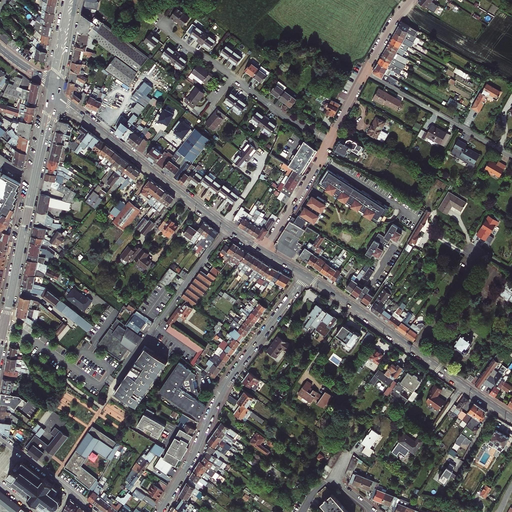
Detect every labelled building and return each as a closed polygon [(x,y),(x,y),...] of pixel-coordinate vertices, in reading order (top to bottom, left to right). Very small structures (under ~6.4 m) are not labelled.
[(97,0),(85,0),(83,13),(90,19),(91,12),(96,13),(97,9),(98,9),(100,1),(98,1),(97,0)] [(435,12),(439,6),(432,1),(430,0),(419,0),(418,2),(426,9),(427,7),(435,12)] [(47,3),(44,1),(44,3),(41,2),(40,4),(43,5),(43,7),(44,8),(43,9),(46,11),(55,13),(57,5),(47,3)] [(175,21),(175,20),(184,27),(190,19),(177,8),(170,17),(175,21)] [(46,11),(43,9),(42,17),(41,19),(54,21),(55,13),(46,11)] [(77,42),(88,44),(90,34),(117,56),(106,70),(109,72),(130,86),(138,72),(149,57),(96,16),(92,20),(90,19),(83,13),(82,15),(85,17),(84,23),(81,22),(77,42)] [(41,19),(42,17),(40,15),(36,19),(37,20),(38,21),(44,25),(53,27),(54,21),(41,19)] [(38,21),(37,20),(35,28),(39,32),(42,34),(51,36),(53,27),(44,25),(38,21)] [(414,30),(419,33),(419,32),(402,22),(399,27),(411,34),(414,30)] [(200,42),(207,34),(197,26),(196,28),(192,33),(191,34),(198,39),(197,40),(200,42)] [(408,39),(414,43),(418,44),(420,39),(416,37),(411,34),(399,27),(396,32),(408,39)] [(13,38),(3,30),(0,32),(0,37),(7,44),(13,38)] [(42,34),(39,32),(38,39),(41,43),(49,44),(51,36),(42,34)] [(155,34),(152,32),(145,40),(154,48),(160,40),(154,35),(155,34)] [(396,32),(393,37),(405,44),(408,39),(396,32)] [(210,49),(216,41),(207,34),(200,42),(203,44),(204,43),(210,49)] [(402,49),(405,44),(393,37),(390,42),(402,49)] [(41,43),(38,39),(37,38),(35,43),(33,42),(32,43),(34,45),(38,48),(48,52),(49,44),(41,43)] [(77,42),(76,48),(86,50),(88,44),(77,42)] [(390,42),(387,47),(402,56),(403,55),(402,54),(404,50),(402,49),(390,42)] [(229,58),(235,51),(226,44),(221,52),(229,58)] [(36,57),(46,62),(48,52),(38,48),(34,45),(31,48),(35,52),(32,55),(35,58),(36,57)] [(176,51),(175,52),(168,47),(162,55),(172,62),(179,53),(176,51)] [(402,56),(387,47),(385,52),(405,64),(407,59),(406,58),(402,56)] [(76,48),(73,61),(82,63),(82,59),(84,54),(87,55),(89,51),(86,50),(76,48)] [(243,57),(235,51),(229,58),(237,65),(243,57)] [(385,52),(382,58),(402,69),(405,64),(385,52)] [(179,53),(172,62),(182,70),(188,62),(181,57),(182,55),(179,53)] [(402,69),(382,58),(379,63),(399,74),(402,69)] [(72,69),(84,75),(85,71),(81,70),(83,66),(86,67),(87,64),(85,64),(82,63),(73,61),(71,68),(72,69)] [(245,70),(254,76),(259,69),(251,62),(245,70)] [(379,63),(376,68),(388,75),(390,73),(393,74),(394,72),(379,63)] [(211,72),(210,73),(206,70),(206,69),(199,64),(193,71),(197,75),(195,77),(202,83),(203,81),(207,84),(214,75),(211,72)] [(478,65),(475,70),(482,74),(484,75),(487,70),(478,65)] [(259,69),(254,76),(262,83),(270,72),(262,66),(259,69)] [(467,77),(469,73),(456,67),(454,71),(467,77)] [(388,75),(376,68),(374,72),(375,74),(394,86),(397,80),(388,75)] [(85,82),(88,77),(84,75),(72,69),(69,81),(76,83),(84,88),(85,82)] [(9,83),(5,92),(21,98),(37,102),(41,85),(32,82),(30,90),(23,89),(19,87),(22,79),(17,76),(14,85),(9,83)] [(82,105),(87,95),(82,92),(80,97),(74,93),(76,83),(69,81),(67,92),(68,96),(78,104),(79,103),(82,105)] [(149,93),(153,86),(145,81),(141,87),(146,89),(145,90),(149,93)] [(279,98),(285,90),(287,87),(279,81),(271,91),(279,98)] [(481,93),(472,109),(479,113),(490,95),(494,98),(493,99),(497,101),(499,97),(498,97),(500,92),(487,84),(482,91),(483,92),(482,94),(481,93)] [(98,111),(108,89),(103,86),(101,90),(92,108),(98,111)] [(87,105),(92,108),(101,90),(95,87),(87,105)] [(200,100),(205,93),(197,87),(188,98),(188,97),(185,101),(187,103),(194,108),(197,105),(195,104),(199,99),(200,100)] [(285,90),(279,98),(291,107),(296,100),(285,90)] [(382,103),(383,102),(397,110),(402,101),(389,94),(388,96),(378,90),(373,98),(382,103)] [(120,109),(126,95),(118,91),(112,105),(120,109)] [(5,92),(4,93),(3,96),(18,102),(17,104),(18,104),(17,109),(25,111),(35,113),(37,107),(36,107),(37,102),(21,98),(5,92)] [(231,92),(225,99),(233,106),(239,98),(231,92)] [(133,111),(132,111),(135,113),(129,121),(124,118),(119,127),(116,132),(122,137),(133,123),(152,99),(145,94),(135,108),(133,107),(132,110),(133,111)] [(451,97),(448,102),(460,109),(463,104),(451,97)] [(247,105),(239,98),(233,106),(242,112),(247,105)] [(340,105),(332,101),(331,103),(329,102),(327,103),(325,106),(326,108),(328,109),(327,112),(327,114),(328,115),(330,115),(332,115),(334,112),(335,113),(340,105)] [(25,111),(17,109),(1,103),(0,105),(0,110),(18,116),(19,114),(25,116),(24,120),(18,119),(17,122),(13,121),(10,126),(13,128),(17,135),(18,133),(29,139),(35,113),(25,111)] [(191,111),(194,108),(187,103),(184,106),(191,111)] [(226,116),(218,108),(215,111),(216,112),(213,116),(212,116),(206,123),(214,129),(223,118),(224,119),(226,116)] [(158,113),(155,119),(162,125),(163,123),(168,127),(175,117),(167,111),(163,116),(158,113)] [(257,111),(251,119),(261,126),(268,117),(265,115),(264,116),(257,111)] [(116,125),(119,127),(124,118),(124,117),(121,116),(116,125)] [(268,117),(261,126),(271,134),(277,126),(270,121),(271,120),(268,117)] [(127,141),(140,124),(143,120),(141,118),(135,125),(133,123),(122,137),(127,141)] [(384,141),(388,134),(381,130),(385,122),(377,118),(368,133),(384,141)] [(63,140),(69,141),(71,134),(73,127),(69,124),(70,123),(59,120),(54,141),(63,143),(63,140)] [(177,136),(185,142),(191,133),(193,131),(193,130),(180,120),(172,129),(179,134),(177,136)] [(127,141),(132,144),(145,128),(148,123),(146,122),(142,126),(140,124),(127,141)] [(419,131),(422,124),(417,122),(414,128),(419,131)] [(422,137),(425,139),(426,136),(444,145),(449,134),(432,125),(428,133),(425,132),(422,137)] [(13,128),(10,126),(6,128),(12,137),(8,143),(16,149),(27,153),(29,139),(18,133),(17,135),(13,128)] [(82,133),(70,147),(75,151),(89,131),(83,126),(79,131),(82,133)] [(138,149),(148,131),(151,127),(149,126),(147,129),(145,128),(132,144),(138,149)] [(163,169),(179,181),(192,164),(210,141),(211,140),(195,128),(193,130),(193,131),(191,133),(185,142),(174,155),(163,169)] [(82,145),(86,148),(88,145),(90,142),(95,136),(89,131),(75,151),(77,152),(82,145)] [(147,140),(151,133),(148,131),(138,149),(142,152),(149,141),(147,140)] [(94,147),(95,146),(100,139),(95,136),(90,142),(88,145),(89,147),(90,145),(93,148),(94,147)] [(95,146),(94,147),(97,149),(95,151),(99,154),(100,152),(105,156),(111,148),(100,139),(95,146)] [(360,151),(362,147),(358,144),(357,142),(351,139),(347,139),(345,143),(342,141),(340,141),(337,147),(337,149),(345,153),(348,152),(351,147),(355,150),(356,149),(360,151)] [(50,158),(64,162),(67,150),(68,150),(69,148),(71,151),(74,152),(75,151),(70,147),(68,145),(69,141),(63,140),(63,143),(54,141),(50,158)] [(317,150),(309,144),(305,141),(305,140),(301,146),(314,157),(317,150)] [(470,161),(475,164),(480,155),(465,146),(467,144),(458,140),(454,147),(462,152),(459,158),(469,163),(470,161)] [(16,149),(8,143),(7,142),(6,145),(13,150),(11,153),(13,155),(15,155),(18,156),(18,157),(25,160),(27,153),(16,149)] [(250,142),(242,152),(251,159),(253,157),(251,155),(257,149),(250,142)] [(163,154),(152,146),(151,147),(152,149),(146,156),(163,169),(174,155),(169,151),(168,153),(165,151),(163,154)] [(289,165),(303,174),(314,157),(301,146),(289,165)] [(111,148),(105,156),(101,161),(102,162),(103,161),(106,164),(116,152),(111,148)] [(9,160),(8,160),(9,161),(12,158),(2,151),(0,154),(9,160)] [(106,164),(104,167),(108,171),(114,164),(120,155),(116,152),(106,164)] [(247,161),(248,162),(251,159),(242,152),(234,161),(241,167),(247,161)] [(14,163),(24,167),(25,160),(18,157),(18,156),(15,155),(14,163)] [(108,182),(112,186),(130,163),(120,155),(114,164),(118,167),(116,170),(116,172),(108,182)] [(49,163),(64,167),(69,170),(70,170),(72,167),(64,162),(50,158),(49,163)] [(499,176),(506,165),(498,160),(496,163),(490,159),(484,170),(492,175),(493,173),(499,176)] [(293,173),(291,176),(300,181),(304,175),(303,174),(284,162),(282,166),(293,173)] [(49,163),(48,167),(63,171),(67,173),(69,170),(64,167),(49,163)] [(130,163),(112,186),(110,189),(113,191),(120,182),(123,184),(136,167),(130,163)] [(183,184),(187,179),(197,167),(192,164),(179,181),(183,184)] [(198,186),(201,181),(204,178),(197,172),(201,167),(199,165),(197,167),(187,179),(190,181),(191,180),(198,186)] [(47,172),(58,174),(60,175),(63,171),(48,167),(47,172)] [(120,187),(123,189),(126,186),(127,186),(130,182),(132,183),(141,172),(136,167),(123,184),(120,187)] [(328,169),(319,183),(327,188),(327,189),(333,193),(334,192),(340,196),(339,197),(346,201),(346,200),(353,204),(352,205),(359,210),(359,209),(365,213),(371,218),(372,217),(380,222),(389,208),(374,199),(373,200),(367,196),(368,195),(342,178),(342,179),(336,176),(336,174),(328,169)] [(47,172),(45,179),(53,180),(56,181),(57,182),(60,183),(60,184),(62,185),(63,179),(59,177),(57,178),(58,174),(47,172)] [(0,211),(13,219),(15,210),(13,209),(17,203),(14,202),(18,196),(16,195),(19,190),(17,189),(21,183),(3,174),(0,192),(0,191),(0,211)] [(209,187),(215,180),(207,174),(204,178),(201,181),(209,187)] [(286,184),(285,185),(294,190),(300,181),(291,176),(290,177),(287,175),(283,182),(286,184)] [(151,179),(141,192),(150,199),(160,186),(157,184),(151,179)] [(438,179),(434,185),(440,188),(443,182),(438,179)] [(217,193),(218,191),(223,186),(215,180),(209,187),(217,193)] [(223,186),(218,191),(226,197),(232,190),(224,184),(223,186)] [(294,190),(285,185),(281,191),(285,194),(290,197),(294,190)] [(156,197),(158,199),(165,190),(160,186),(150,199),(149,200),(151,201),(152,202),(156,197)] [(47,213),(53,218),(60,218),(61,217),(55,215),(52,213),(54,203),(57,204),(65,206),(66,201),(71,202),(76,193),(68,188),(65,193),(66,194),(63,200),(55,197),(42,194),(38,212),(47,213)] [(154,204),(151,208),(156,212),(157,210),(170,194),(165,190),(158,199),(154,204)] [(234,204),(240,196),(232,190),(226,197),(234,204)] [(91,194),(87,200),(87,201),(96,207),(103,198),(93,191),(91,194)] [(140,194),(147,199),(149,201),(149,200),(150,199),(141,192),(140,194)] [(449,192),(439,209),(447,214),(452,205),(462,211),(466,203),(449,192)] [(170,194),(157,210),(159,211),(162,214),(175,198),(170,194)] [(286,203),(290,197),(285,194),(283,196),(281,200),(286,203)] [(293,216),(290,220),(303,228),(307,220),(314,224),(328,202),(318,196),(316,198),(313,196),(309,203),(312,205),(310,209),(306,207),(302,214),(305,216),(304,218),(299,215),(296,219),(293,216)] [(141,210),(145,206),(149,201),(147,199),(139,209),(141,210)] [(239,226),(244,230),(257,209),(261,202),(258,200),(250,213),(244,210),(245,208),(242,206),(234,218),(238,220),(240,216),(244,218),(241,222),(239,226)] [(117,216),(125,206),(119,201),(111,211),(117,216)] [(129,201),(125,206),(117,216),(111,224),(117,229),(120,226),(125,230),(140,212),(141,210),(139,209),(129,201)] [(244,230),(248,233),(259,216),(261,212),(257,209),(244,230)] [(408,242),(414,246),(417,241),(419,242),(421,238),(417,236),(423,226),(424,227),(426,223),(425,223),(431,212),(427,210),(426,212),(408,242)] [(0,220),(10,225),(13,219),(0,211),(0,220)] [(38,212),(36,223),(46,225),(58,229),(60,230),(61,224),(52,223),(53,218),(47,213),(38,212)] [(156,215),(154,213),(149,219),(155,224),(160,218),(156,215)] [(252,235),(263,218),(259,216),(248,233),(252,235)] [(477,235),(486,240),(484,243),(489,246),(494,237),(490,234),(495,225),(497,226),(499,222),(489,216),(477,235)] [(141,230),(149,220),(144,217),(136,227),(139,229),(141,230)] [(166,235),(169,237),(178,226),(174,223),(175,222),(171,219),(170,220),(167,217),(159,228),(162,230),(164,227),(169,231),(166,235)] [(257,238),(267,221),(263,218),(252,235),(257,238)] [(263,240),(275,221),(269,218),(267,221),(257,238),(261,240),(263,240)] [(149,219),(149,220),(141,230),(146,235),(155,224),(149,219)] [(0,228),(6,232),(10,225),(0,220),(0,228)] [(197,240),(209,225),(204,221),(200,227),(192,238),(188,244),(192,247),(197,240)] [(292,222),(290,221),(275,245),(275,248),(292,222)] [(278,250),(295,224),(292,222),(275,248),(276,249),(278,250)] [(185,232),(192,238),(200,227),(196,224),(194,227),(192,226),(193,225),(191,223),(185,232)] [(295,224),(278,250),(291,258),(294,257),(302,244),(298,242),(305,231),(295,224)] [(379,233),(366,253),(374,259),(376,255),(379,257),(383,250),(380,249),(384,242),(387,244),(389,241),(392,242),(394,239),(397,241),(401,234),(398,232),(401,229),(393,224),(384,237),(379,233)] [(213,228),(209,225),(197,240),(199,241),(193,249),(196,251),(200,244),(213,228)] [(44,238),(45,232),(46,228),(35,226),(33,235),(44,238)] [(0,236),(9,242),(10,234),(6,232),(0,228),(0,236)] [(200,244),(196,251),(194,254),(197,255),(204,245),(208,248),(219,232),(213,228),(200,244)] [(63,233),(65,235),(71,239),(72,237),(70,235),(64,231),(63,231),(60,230),(58,229),(57,230),(63,233)] [(52,239),(51,241),(58,246),(65,235),(63,233),(57,230),(56,233),(53,237),(52,239)] [(299,256),(308,262),(319,246),(325,237),(319,234),(316,237),(318,238),(313,244),(311,243),(307,248),(306,247),(299,256)] [(32,242),(46,245),(49,245),(50,246),(51,241),(47,239),(44,238),(33,235),(32,242)] [(0,250),(6,252),(9,242),(0,240),(0,250)] [(32,242),(30,248),(51,252),(58,258),(58,257),(50,250),(45,248),(46,245),(32,242)] [(230,248),(225,254),(228,257),(227,258),(229,259),(239,246),(234,242),(230,248)] [(135,258),(142,248),(138,245),(135,248),(136,249),(135,250),(134,250),(129,245),(121,255),(131,263),(135,258)] [(225,254),(230,248),(226,245),(221,251),(225,254)] [(248,252),(239,246),(229,259),(238,266),(238,265),(248,252)] [(313,266),(324,250),(319,246),(308,262),(313,266)] [(30,248),(29,253),(44,256),(48,257),(55,262),(58,258),(51,252),(30,248)] [(147,253),(142,248),(135,258),(140,261),(139,262),(146,268),(153,260),(147,256),(146,255),(147,253)] [(335,281),(339,275),(342,271),(338,268),(345,259),(342,257),(346,251),(344,249),(338,257),(326,274),(335,281)] [(313,266),(320,271),(328,261),(325,259),(329,253),(324,250),(313,266)] [(253,254),(248,252),(238,265),(242,268),(253,254)] [(29,253),(28,259),(39,261),(50,266),(51,263),(43,260),(44,256),(29,253)] [(253,254),(242,268),(244,269),(242,272),(244,273),(257,257),(253,254)] [(326,274),(338,257),(336,255),(333,260),(329,258),(328,261),(320,271),(326,274)] [(261,259),(257,257),(245,272),(249,275),(250,274),(261,259)] [(25,274),(36,276),(37,272),(37,270),(45,273),(61,281),(64,274),(61,273),(61,274),(49,268),(50,266),(39,261),(28,259),(25,274)] [(261,259),(250,274),(252,275),(248,280),(251,282),(255,277),(265,262),(261,259)] [(258,280),(260,278),(269,265),(265,262),(255,277),(258,280)] [(346,288),(352,292),(358,283),(362,277),(364,275),(369,268),(370,265),(366,263),(357,277),(354,274),(351,278),(352,279),(346,288)] [(269,265),(260,278),(265,281),(273,268),(269,265)] [(201,270),(182,297),(195,306),(220,271),(214,266),(208,275),(201,270)] [(167,286),(175,276),(177,273),(170,268),(160,281),(167,286)] [(278,270),(273,268),(265,281),(263,283),(265,285),(267,282),(269,283),(278,270)] [(364,275),(362,277),(367,280),(374,271),(369,268),(364,275)] [(183,269),(179,274),(185,278),(189,273),(183,269)] [(282,273),(278,270),(269,283),(267,286),(271,289),(276,282),(282,273)] [(276,282),(284,287),(291,277),(282,273),(276,282)] [(392,275),(390,273),(386,278),(381,286),(383,287),(385,284),(387,285),(390,281),(389,279),(392,275)] [(24,278),(42,282),(43,277),(36,276),(25,274),(24,278)] [(42,284),(47,288),(50,285),(46,282),(47,278),(43,277),(42,282),(42,284)] [(23,285),(46,290),(47,288),(42,284),(42,282),(24,278),(23,285)] [(511,283),(507,280),(498,295),(503,298),(504,296),(511,301),(511,283)] [(364,287),(358,283),(352,292),(369,304),(376,295),(370,290),(371,288),(366,285),(364,287)] [(23,285),(22,290),(35,293),(38,294),(42,295),(46,290),(23,285)] [(392,291),(387,286),(386,286),(382,291),(380,289),(377,292),(380,294),(378,296),(386,302),(393,293),(392,292),(392,291)] [(87,297),(75,287),(67,296),(84,310),(93,300),(88,296),(87,297)] [(88,332),(94,325),(47,288),(46,290),(42,295),(38,294),(44,297),(88,332)] [(20,301),(33,304),(33,302),(38,304),(39,301),(30,298),(21,296),(20,301)] [(369,308),(371,310),(376,313),(383,302),(385,304),(386,303),(386,302),(378,296),(374,301),(369,308)] [(267,307),(261,303),(258,301),(253,297),(250,302),(263,312),(267,307)] [(238,307),(239,305),(241,303),(243,301),(239,298),(234,305),(238,307)] [(380,316),(386,308),(387,306),(388,305),(389,305),(392,300),(390,299),(386,303),(385,304),(383,302),(376,313),(380,316)] [(172,316),(176,319),(179,315),(184,319),(193,307),(185,302),(182,306),(180,304),(172,316)] [(250,302),(246,307),(260,317),(263,312),(250,302)] [(311,324),(323,308),(317,304),(309,314),(312,316),(303,328),(307,331),(311,324)] [(238,308),(256,322),(260,317),(246,307),(245,309),(239,305),(238,307),(238,308)] [(386,308),(380,316),(388,322),(395,311),(392,310),(393,308),(388,305),(387,306),(386,308)] [(18,306),(17,314),(19,315),(36,327),(36,323),(34,323),(34,320),(32,319),(34,309),(32,308),(29,308),(18,306)] [(396,328),(403,319),(399,316),(399,315),(403,310),(399,307),(397,310),(395,311),(388,322),(396,328)] [(253,326),(256,322),(238,308),(237,310),(244,315),(242,318),(253,326)] [(311,324),(316,328),(328,312),(323,308),(311,324)] [(328,312),(316,328),(311,336),(314,338),(319,331),(322,334),(329,324),(333,327),(338,319),(328,312)] [(396,328),(405,334),(411,326),(407,324),(413,315),(408,312),(403,319),(396,328)] [(127,325),(117,319),(99,344),(121,359),(129,348),(133,351),(143,337),(138,334),(147,322),(135,313),(127,325)] [(249,331),(253,326),(242,318),(240,320),(233,313),(231,316),(236,320),(249,331)] [(170,324),(172,325),(176,319),(172,316),(168,322),(170,324)] [(235,328),(236,329),(246,336),(249,331),(236,320),(234,322),(237,324),(235,328)] [(63,321),(56,331),(60,334),(67,324),(63,321)] [(405,334),(414,341),(422,329),(426,325),(423,323),(418,324),(417,325),(413,322),(411,326),(405,334)] [(222,327),(217,323),(212,329),(215,331),(208,341),(210,343),(222,327)] [(194,366),(196,362),(203,353),(206,349),(172,325),(170,324),(166,330),(198,352),(190,363),(194,366)] [(340,343),(344,346),(345,344),(351,348),(360,335),(355,331),(354,332),(347,327),(348,327),(345,324),(344,325),(343,324),(336,335),(343,339),(340,343)] [(246,336),(236,329),(233,333),(230,331),(229,334),(241,343),(246,336)] [(453,344),(467,354),(472,346),(470,345),(473,341),(468,337),(470,333),(464,329),(453,344)] [(363,340),(369,344),(374,335),(368,332),(363,340)] [(229,343),(236,349),(241,343),(229,334),(228,333),(226,336),(230,338),(229,340),(231,341),(229,343)] [(279,336),(268,351),(276,357),(283,348),(286,350),(290,344),(279,336)] [(236,349),(229,343),(227,342),(225,344),(227,346),(224,350),(231,355),(236,349)] [(147,345),(146,347),(157,354),(158,353),(147,345)] [(10,346),(8,356),(22,359),(22,357),(18,356),(19,348),(10,346)] [(372,346),(366,355),(370,358),(370,360),(371,361),(373,360),(378,363),(382,358),(381,357),(383,354),(372,346)] [(157,354),(146,347),(116,391),(125,397),(122,401),(126,404),(129,400),(138,406),(168,362),(157,354)] [(231,355),(224,350),(223,349),(221,351),(220,350),(217,354),(220,356),(227,362),(231,355)] [(499,352),(494,358),(499,361),(504,355),(499,352)] [(330,359),(339,365),(343,360),(335,353),(330,359)] [(222,368),(227,362),(220,356),(217,354),(214,358),(212,357),(210,359),(213,361),(215,362),(222,368)] [(30,374),(31,371),(30,370),(24,360),(22,359),(8,357),(5,374),(18,377),(19,372),(30,374)] [(483,383),(489,375),(499,361),(494,358),(479,378),(476,375),(474,377),(471,381),(480,387),(483,383)] [(222,368),(215,362),(213,361),(210,359),(207,363),(209,365),(212,367),(208,371),(215,377),(222,368)] [(205,411),(207,406),(197,399),(197,398),(200,393),(198,391),(196,376),(197,375),(192,372),(192,371),(179,362),(160,392),(189,411),(201,419),(204,413),(203,412),(203,410),(205,411)] [(379,369),(369,382),(374,385),(379,378),(390,386),(384,394),(388,397),(391,393),(394,388),(398,383),(394,380),(403,368),(394,362),(392,365),(390,364),(388,365),(388,367),(390,368),(385,374),(379,369)] [(503,364),(499,370),(504,373),(508,367),(503,364)] [(487,384),(493,388),(500,378),(501,377),(503,374),(499,371),(494,378),(489,375),(483,383),(487,385),(487,384)] [(251,372),(244,382),(251,387),(256,392),(259,387),(259,386),(258,385),(261,380),(251,372)] [(400,383),(398,382),(398,383),(394,388),(391,393),(397,398),(398,400),(401,402),(405,404),(408,400),(412,403),(418,394),(414,391),(421,382),(417,379),(417,378),(417,376),(415,375),(414,375),(413,376),(408,373),(407,374),(405,373),(403,376),(405,377),(400,383)] [(501,388),(505,382),(507,379),(509,376),(507,375),(505,375),(502,379),(500,378),(493,388),(490,393),(495,397),(501,388)] [(17,384),(15,383),(12,380),(4,378),(2,392),(13,394),(16,394),(17,388),(19,386),(17,384)] [(309,388),(312,385),(306,381),(297,393),(310,403),(314,397),(319,401),(317,404),(323,408),(332,396),(325,391),(321,397),(317,393),(317,392),(313,389),(312,390),(309,388)] [(511,385),(505,382),(501,388),(508,392),(511,386),(511,385)] [(446,401),(442,398),(440,399),(438,398),(438,396),(442,389),(435,385),(429,393),(431,394),(426,401),(428,402),(428,406),(432,405),(439,410),(442,405),(444,404),(446,401)] [(13,394),(2,392),(0,401),(0,402),(9,404),(11,406),(12,406),(16,409),(18,406),(24,407),(28,401),(23,397),(27,392),(23,389),(21,387),(20,395),(16,394),(13,394)] [(246,391),(238,401),(242,404),(247,407),(254,397),(246,391)] [(230,395),(228,399),(236,405),(238,401),(230,395)] [(462,411),(468,401),(464,398),(458,406),(455,404),(450,410),(458,416),(459,415),(462,411)] [(0,409),(9,411),(14,415),(14,410),(12,410),(12,407),(11,406),(9,404),(0,402),(0,409)] [(469,422),(479,406),(474,403),(467,415),(462,411),(459,415),(464,419),(469,422)] [(234,414),(243,420),(250,410),(250,409),(247,407),(242,404),(234,414)] [(479,406),(469,422),(465,427),(462,433),(467,436),(472,437),(476,434),(479,429),(478,429),(480,426),(477,424),(480,420),(481,421),(484,417),(483,416),(486,412),(479,406)] [(0,416),(6,418),(11,421),(12,417),(17,421),(19,419),(14,415),(9,411),(0,409),(0,416)] [(155,413),(148,409),(139,425),(146,429),(147,427),(154,431),(153,433),(160,437),(167,425),(153,417),(155,413)] [(250,410),(243,420),(244,421),(245,420),(246,421),(251,415),(253,412),(250,410)] [(253,412),(251,415),(262,423),(265,420),(253,412)] [(183,421),(180,426),(181,427),(193,434),(194,434),(196,429),(192,427),(195,421),(184,414),(181,420),(183,421)] [(12,423),(15,424),(15,423),(11,421),(6,418),(0,416),(0,429),(13,440),(14,435),(10,434),(12,423)] [(222,421),(219,427),(234,438),(238,433),(222,421)] [(38,432),(26,447),(29,449),(27,452),(38,461),(46,451),(54,457),(69,437),(62,431),(55,426),(49,433),(54,437),(48,444),(40,437),(46,430),(38,424),(34,429),(38,432)] [(174,464),(176,466),(193,434),(181,427),(163,457),(164,458),(171,462),(174,464)] [(215,432),(227,441),(229,442),(233,445),(234,442),(235,443),(237,440),(234,438),(219,427),(215,432)] [(65,468),(76,476),(74,478),(90,490),(97,480),(79,467),(94,447),(109,458),(118,445),(116,444),(93,428),(66,466),(65,468)] [(509,439),(508,437),(497,430),(495,431),(491,438),(491,440),(503,446),(505,446),(509,439)] [(212,437),(229,450),(231,447),(228,444),(226,443),(227,441),(215,432),(212,437)] [(251,442),(262,450),(264,447),(260,445),(265,438),(258,433),(257,433),(256,433),(254,435),(255,437),(254,438),(252,437),(250,440),(251,442)] [(423,441),(418,437),(415,441),(404,433),(398,442),(414,453),(423,441)] [(212,437),(208,442),(220,451),(222,450),(226,453),(229,450),(212,437)] [(219,458),(223,453),(222,453),(220,451),(208,442),(206,449),(209,451),(219,458)] [(153,450),(159,453),(160,452),(162,453),(165,448),(157,443),(153,450)] [(144,452),(136,463),(145,470),(159,453),(153,450),(152,449),(148,455),(144,452)] [(209,451),(206,456),(221,467),(224,462),(209,451)] [(221,467),(206,456),(202,462),(216,471),(217,472),(221,467)] [(164,458),(160,462),(167,467),(171,469),(174,464),(171,462),(164,458)] [(25,464),(23,461),(23,460),(22,459),(22,460),(21,460),(20,461),(21,461),(19,465),(18,464),(18,463),(17,462),(16,462),(14,465),(13,464),(12,465),(13,466),(10,469),(9,469),(8,470),(9,471),(7,473),(7,475),(9,476),(8,479),(7,478),(6,479),(7,479),(6,480),(7,481),(8,480),(11,482),(10,483),(11,484),(12,483),(15,486),(14,487),(16,487),(16,486),(20,489),(19,490),(20,490),(18,493),(27,499),(28,497),(38,505),(37,507),(43,511),(50,511),(52,510),(53,508),(55,508),(55,509),(56,509),(56,508),(58,508),(58,509),(59,508),(59,507),(61,506),(62,505),(61,504),(61,503),(62,503),(62,502),(61,502),(61,500),(62,499),(61,498),(60,499),(58,497),(59,496),(58,495),(57,496),(54,493),(56,493),(57,491),(56,488),(54,486),(54,485),(53,484),(54,483),(53,482),(52,483),(45,478),(45,477),(45,476),(44,477),(43,476),(42,477),(39,475),(40,474),(39,473),(39,474),(35,471),(36,470),(35,470),(34,470),(31,468),(32,467),(30,466),(30,467),(26,464),(27,463),(26,463),(25,464)] [(201,460),(197,466),(211,475),(212,477),(216,471),(202,462),(201,460)] [(167,467),(160,462),(157,467),(167,475),(171,469),(167,467)] [(446,482),(456,466),(449,462),(439,479),(446,482)] [(132,469),(141,475),(145,470),(136,463),(132,469)] [(194,471),(207,480),(211,475),(197,466),(194,471)] [(128,483),(126,485),(131,489),(134,485),(133,484),(141,475),(132,469),(125,481),(128,483)] [(352,478),(350,482),(353,483),(353,484),(361,487),(365,477),(357,474),(358,472),(355,470),(354,472),(353,475),(352,478)] [(194,471),(188,482),(199,490),(203,483),(211,489),(213,485),(207,480),(194,471)] [(365,477),(361,487),(371,491),(371,490),(373,491),(374,488),(377,482),(365,477)] [(161,481),(157,486),(165,491),(168,486),(161,481)] [(184,487),(192,493),(196,496),(200,498),(203,493),(199,490),(188,482),(184,487)] [(157,498),(159,499),(165,491),(154,484),(148,492),(157,498)] [(486,498),(492,487),(487,484),(480,495),(481,495),(485,498),(486,498)] [(349,511),(326,486),(318,493),(324,501),(322,503),(329,511),(349,511)] [(93,492),(88,499),(92,503),(98,495),(101,491),(97,487),(93,492)] [(184,498),(188,500),(192,493),(184,487),(180,495),(184,498)] [(373,491),(371,497),(374,498),(373,499),(382,502),(386,492),(374,488),(373,491)] [(137,489),(134,493),(143,499),(146,495),(137,489)] [(0,511),(0,502),(12,511),(27,511),(0,490),(0,511)] [(121,497),(119,495),(116,498),(125,505),(126,504),(132,495),(129,492),(125,497),(121,497)] [(386,492),(382,502),(391,506),(391,505),(394,506),(398,497),(386,492)] [(101,497),(98,495),(92,503),(99,508),(107,495),(105,493),(101,497)] [(107,495),(99,508),(104,511),(106,511),(111,505),(112,504),(115,500),(113,498),(110,502),(110,504),(106,501),(109,496),(107,495)] [(405,511),(408,506),(409,502),(398,497),(394,506),(392,511),(394,511),(405,511)] [(177,508),(179,509),(182,511),(184,511),(188,507),(191,509),(194,505),(188,500),(184,498),(182,501),(180,502),(179,502),(178,503),(179,504),(177,508)] [(70,499),(62,511),(67,511),(69,510),(71,511),(76,504),(70,499)] [(151,499),(148,503),(155,507),(158,503),(157,503),(151,499)]
